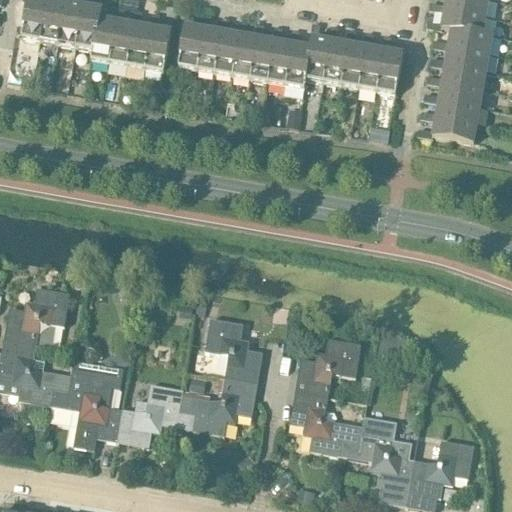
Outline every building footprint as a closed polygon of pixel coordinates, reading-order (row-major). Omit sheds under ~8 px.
[(22,44),(41,47),(48,6),(45,5),(34,3),(35,0),(27,0),(27,3),(29,3),(22,44)] [(45,0),(45,5),(48,6),(41,47),(58,50),(66,9),(62,8),(52,6),(53,0),(45,0)] [(63,0),(62,8),(66,9),(58,50),(76,53),(83,12),(80,11),(70,9),(71,0),(63,0)] [(82,0),(80,11),(83,12),(76,53),(93,56),(94,56),(99,24),(100,25),(102,16),(102,15),(98,14),(88,13),(89,0),(82,0)] [(102,0),(100,0),(98,14),(102,15),(102,16),(105,16),(108,1),(102,0)] [(487,22),(490,4),(464,0),(447,0),(446,11),(431,8),(430,15),(444,18),(445,15),(487,22)] [(135,31),(132,30),(121,28),(124,14),(116,13),(114,27),(117,28),(110,69),(127,72),(135,31)] [(445,15),(444,18),(442,28),(428,26),(426,33),(442,36),(442,34),(451,35),(452,34),(484,40),(484,39),(487,22),(445,15)] [(127,72),(145,75),(153,34),(149,33),(139,32),(142,17),(134,16),(132,30),(135,31),(127,72)] [(205,35),(201,34),(191,33),(194,18),(186,17),(184,32),(186,33),(179,73),(197,76),(205,35)] [(153,34),(145,75),(164,79),(171,37),(157,35),(159,20),(152,19),(149,33),(153,34)] [(204,20),(201,34),(205,35),(197,76),(215,79),(222,38),(219,38),(209,36),(212,21),(204,20)] [(222,23),(219,38),(222,38),(215,79),(233,83),(240,41),(237,41),(227,39),(229,24),(222,23)] [(91,66),(110,69),(117,28),(114,27),(100,25),(99,24),(94,56),(93,56),(91,66)] [(240,26),(237,41),(240,41),(233,83),(251,86),(258,44),(255,44),(245,42),(247,27),(240,26)] [(257,29),(255,44),(258,44),(251,86),(269,89),(276,47),(272,47),(262,45),(265,31),(257,29)] [(318,45),(320,30),(313,29),(310,44),(312,45),(311,54),(306,84),(307,84),(324,88),(331,47),(328,47),(318,45)] [(275,32),(272,47),(276,47),(269,89),(286,92),(294,51),(290,50),(280,48),(282,34),(275,32)] [(324,88),(342,91),(349,50),(346,50),(335,48),(338,33),(330,32),(328,47),(331,47),(324,88)] [(493,40),(484,39),(484,40),(452,34),(451,35),(449,48),(435,46),(433,53),(448,56),(448,52),(490,60),(493,40)] [(293,35),(290,50),(294,51),(286,92),(305,95),(307,84),(306,84),(311,54),(298,51),(300,37),(293,35)] [(348,35),(346,50),(349,50),(342,91),(359,94),(367,53),(363,53),(353,51),(356,36),(348,35)] [(366,38),(363,53),(367,53),(359,94),(377,97),(384,56),(381,56),(371,54),(373,40),(366,38)] [(384,41),(381,56),(384,56),(377,97),(396,101),(403,60),(389,57),(391,43),(384,41)] [(487,77),(490,60),(448,52),(448,56),(446,66),(431,63),(430,71),(445,74),(445,70),(487,77)] [(484,95),(487,77),(445,70),(445,74),(443,84),(428,81),(427,89),(442,91),(442,88),(484,95)] [(480,113),(484,95),(442,88),(442,91),(440,102),(425,99),(424,106),(438,109),(439,106),(480,113)] [(477,131),(480,113),(439,106),(438,109),(437,119),(422,117),(421,124),(435,127),(436,124),(477,131)] [(474,150),(477,131),(436,124),(435,127),(433,137),(419,134),(418,142),(433,145),(433,142),(474,150)] [(10,314),(4,346),(37,352),(52,354),(56,332),(65,333),(70,300),(37,294),(35,309),(26,308),(24,317),(10,314)] [(229,362),(225,385),(258,391),(263,359),(248,356),(250,347),(241,346),(243,331),(211,325),(205,358),(229,362)] [(0,387),(21,391),(18,406),(51,412),(54,396),(69,398),(71,382),(43,377),(45,367),(35,365),(37,352),(4,346),(0,370),(0,387)] [(301,365),(295,398),(328,404),(332,380),(356,384),(361,351),(329,346),(326,360),(317,359),(316,368),(301,365)] [(74,452),(94,455),(96,445),(117,448),(123,415),(117,414),(124,375),(74,366),(71,382),(69,398),(54,396),(51,412),(80,417),(79,426),(74,452)] [(183,401),(180,418),(195,421),(192,437),(224,443),(227,428),(236,429),(238,421),(252,423),(258,391),(225,385),(221,408),(183,401)] [(123,415),(117,448),(149,454),(152,439),(161,440),(162,432),(192,437),(195,421),(180,418),(183,396),(151,391),(147,409),(137,407),(135,417),(123,415)] [(310,457),(342,463),(345,447),(360,450),(364,433),(324,426),(328,404),(295,398),(290,430),(305,432),(303,441),(312,443),(310,457)] [(345,447),(342,463),(372,468),(370,477),(379,479),(377,494),(380,494),(378,508),(399,511),(406,511),(414,466),(410,465),(412,449),(394,446),(397,428),(365,423),(364,433),(360,450),(345,447)] [(414,466),(406,511),(436,511),(438,504),(441,505),(444,490),(453,492),(454,483),(469,485),(475,452),(441,447),(437,470),(414,466)]
